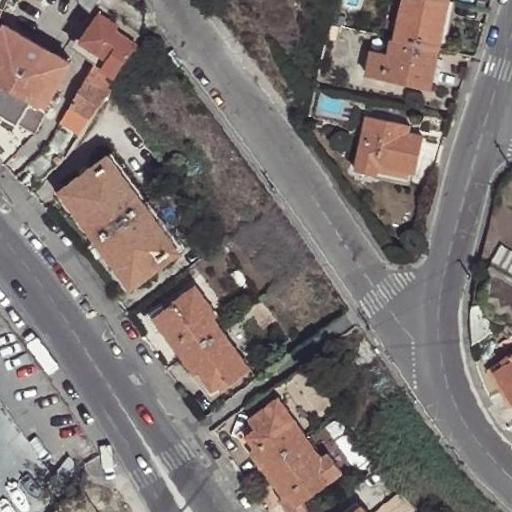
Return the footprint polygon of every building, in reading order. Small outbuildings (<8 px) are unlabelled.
[(444,23),(448,0),(402,0),(400,14),(444,23)] [(400,14),(395,40),(439,49),(444,23),(400,14)] [(91,117),(120,76),(137,45),(111,31),(113,27),(90,15),(76,41),(108,59),(103,67),(94,62),(61,122),(81,134),(92,117),(91,117)] [(0,112),(19,124),(21,121),(37,130),(51,107),(46,104),(70,62),(6,23),(0,33),(0,112)] [(395,40),(392,39),(388,54),(383,53),(384,47),(372,45),(366,74),(430,88),(439,49),(395,40)] [(377,164),(408,171),(413,172),(420,136),(406,132),(396,130),(398,121),(366,115),(354,169),(375,174),(377,164)] [(408,124),(398,121),(396,130),(406,132),(408,124)] [(95,238),(144,202),(108,154),(60,190),(95,238)] [(406,181),(408,171),(377,164),(375,174),(406,181)] [(179,251),(144,202),(95,238),(131,286),(179,251)] [(511,251),(504,246),(498,258),(511,265),(511,251)] [(511,265),(498,258),(493,266),(511,277),(511,265)] [(480,294),(481,301),(482,306),(484,318),(499,326),(511,320),(511,277),(493,266),(489,265),(487,269),(489,277),(480,294)] [(182,357),(221,329),(212,318),(216,315),(195,286),(154,317),(182,357)] [(471,320),(472,345),(493,332),(484,318),(482,306),(472,309),(471,320)] [(249,368),(221,329),(182,357),(194,373),(198,371),(212,389),(219,384),(222,388),(249,368)] [(511,403),(511,355),(499,363),(501,367),(493,372),(511,403)] [(507,411),(511,407),(511,403),(493,372),(501,367),(499,363),(484,372),(507,411)] [(263,467),(305,436),(277,399),(250,420),(257,429),(248,436),(255,448),(251,451),(263,467)] [(321,458),(305,436),(263,467),(285,496),(289,494),(298,504),(303,501),(341,472),(328,454),(321,458)] [(46,470),(29,442),(12,452),(30,480),(46,470)] [(105,511),(86,483),(70,502),(56,492),(49,502),(62,511),(61,511),(105,511)] [(289,494),(285,496),(279,501),(286,511),(309,511),(310,511),(303,501),(298,504),(289,494)] [(414,511),(401,496),(392,504),(398,511),(414,511)]
